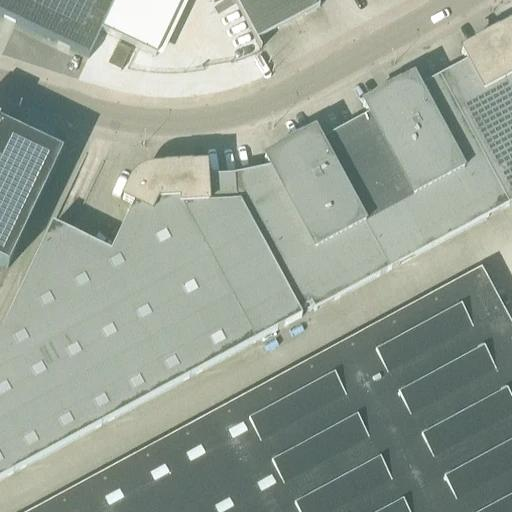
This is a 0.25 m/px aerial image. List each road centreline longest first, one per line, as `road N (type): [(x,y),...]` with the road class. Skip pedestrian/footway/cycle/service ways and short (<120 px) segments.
road 1 (unclassified): [(0,83),(140,122),(229,115),(277,100),(461,0)]
road 2 (unknown): [(131,5),(191,44),(203,119)]
